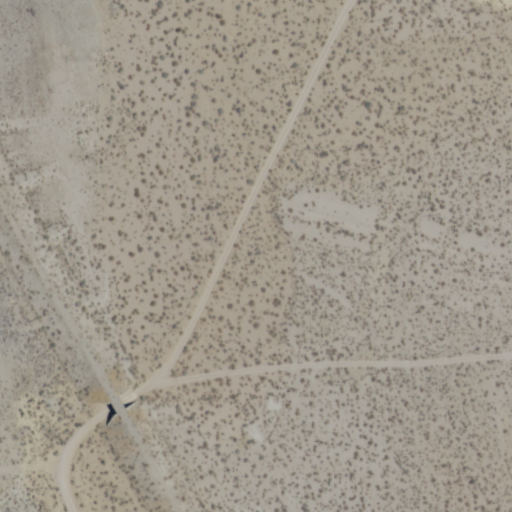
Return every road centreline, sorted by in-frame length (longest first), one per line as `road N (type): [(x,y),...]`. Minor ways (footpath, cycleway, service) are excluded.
road 1 (track): [(511,353),(168,379),(117,406),(74,462),(76,511)]
road 2 (track): [(346,0),(169,357),(168,379)]
